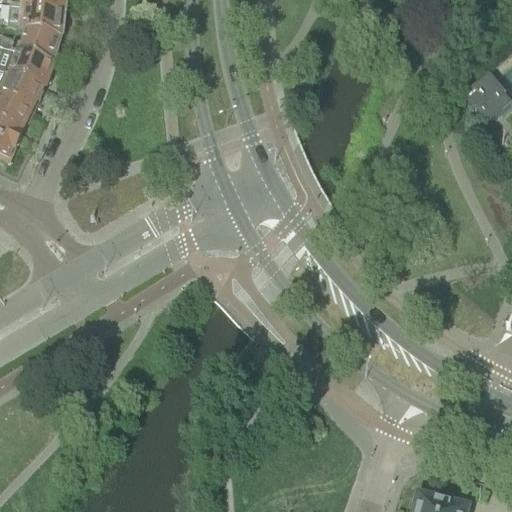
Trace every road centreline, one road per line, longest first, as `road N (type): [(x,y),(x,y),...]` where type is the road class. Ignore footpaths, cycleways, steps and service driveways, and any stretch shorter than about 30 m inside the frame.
road 1 (secondary): [(466,387),(392,340),(344,294),(265,183)]
road 2 (secondary): [(235,216),(287,300),(368,379),(414,407)]
road 3 (residential): [(31,211),(82,105),(109,0)]
road 4 (secondary): [(184,0),(193,89),(221,189)]
road 5 (secondary): [(265,183),(228,81),(217,0)]
road 6 (residential): [(221,189),(80,270)]
road 7 (residential): [(102,294),(235,216)]
